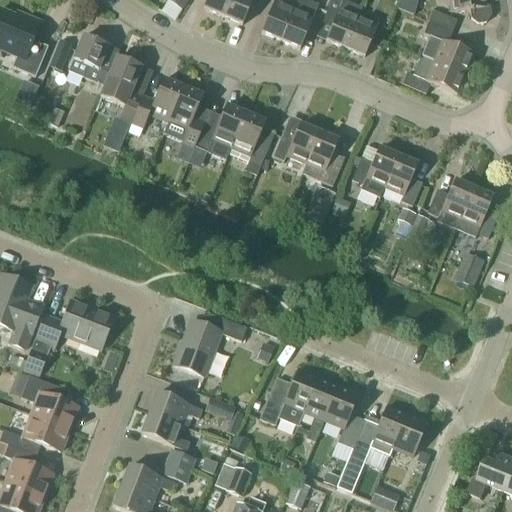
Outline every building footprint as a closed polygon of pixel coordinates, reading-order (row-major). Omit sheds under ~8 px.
[(165,0),(165,1),(181,11),(188,0),(165,0)] [(206,0),(203,10),(222,19),(229,0),(206,0)] [(252,0),(229,0),(222,19),(242,27),(252,0)] [(280,43),(299,51),(318,7),(301,0),(298,0),(293,11),(280,43)] [(325,43),(344,51),(358,19),(357,18),(361,8),(341,0),(332,0),(316,37),(326,41),(325,43)] [(404,0),(403,10),(420,12),(421,0),(404,0)] [(448,0),(451,15),(469,12),(471,20),(477,26),(486,24),(491,17),(489,8),(485,9),(483,0),(448,0)] [(260,35),(280,43),(293,11),(274,3),(260,35)] [(34,79),(47,49),(33,43),(40,24),(25,18),(23,22),(0,11),(0,51),(16,58),(11,69),(34,79)] [(423,36),(429,38),(420,58),(465,76),(473,56),(447,45),(457,22),(433,12),(423,36)] [(377,27),(358,19),(344,51),(364,59),(377,27)] [(72,62),(68,73),(83,79),(104,88),(106,83),(109,76),(98,71),(108,48),(83,38),(72,62)] [(60,73),(71,46),(59,41),(48,68),(60,73)] [(456,97),(465,76),(420,58),(412,77),(407,75),(402,86),(425,96),(430,85),(456,97)] [(109,76),(106,83),(116,87),(111,98),(116,101),(126,105),(120,120),(131,125),(137,109),(142,98),(131,94),(141,69),(116,59),(109,76)] [(137,109),(131,125),(143,130),(148,117),(167,125),(182,90),(163,81),(153,103),(142,98),(137,109)] [(167,125),(163,136),(182,144),(181,146),(193,151),(194,149),(204,125),(193,120),(202,98),(182,90),(167,125)] [(216,130),(206,154),(225,162),(230,151),(245,116),(225,108),(216,130)] [(52,109),(46,124),(57,129),(63,114),(52,109)] [(265,124),(245,116),(230,151),(231,152),(229,156),(248,164),(244,173),(256,178),(267,151),(255,146),(265,124)] [(204,125),(194,149),(206,154),(216,130),(204,125)] [(286,159),(304,167),(318,135),(299,126),(293,141),(282,136),(272,159),(283,164),(286,159)] [(337,143),(318,135),(304,167),(323,175),(321,180),(332,185),(342,162),(331,157),(337,143)] [(383,190),(384,190),(397,158),(378,150),(372,164),(361,160),(351,183),(362,188),(361,192),(379,200),(383,190)] [(417,166),(397,158),(384,190),(403,198),(400,204),(412,209),(421,185),(411,181),(417,166)] [(459,223),(473,191),(454,182),(447,197),(436,192),(426,215),(438,220),(436,224),(455,232),(459,223)] [(334,197),(316,189),(310,204),(328,211),(334,197)] [(492,199),(473,191),(459,223),(478,231),(476,236),(487,241),(497,218),(486,213),(492,199)] [(336,200),(331,210),(344,216),(349,206),(336,200)] [(402,210),(397,221),(409,227),(414,216),(402,210)] [(416,216),(406,239),(418,244),(428,221),(416,216)] [(464,256),(453,283),(471,290),(482,264),(464,256)] [(31,289),(0,277),(0,278),(0,327),(13,333),(8,346),(24,352),(33,329),(34,330),(43,307),(27,300),(31,289)] [(38,379),(49,351),(53,353),(59,336),(100,352),(112,320),(70,304),(62,326),(43,319),(27,362),(23,373),(38,379)] [(173,367),(203,379),(220,336),(240,344),(246,330),(217,319),(212,332),(190,323),(173,367)] [(255,360),(266,365),(273,350),(262,345),(255,360)] [(27,362),(11,356),(6,370),(21,376),(23,373),(27,362)] [(303,414),(317,381),(297,373),(284,402),(269,396),(259,422),(274,428),(277,420),(297,428),(303,414)] [(35,406),(30,418),(68,432),(77,409),(57,402),(61,391),(28,378),(20,400),(35,406)] [(337,389),(317,381),(303,414),(314,418),(305,441),(314,445),(323,422),(337,389)] [(349,450),(351,451),(352,451),(363,422),(350,417),(357,398),(337,389),(323,422),(343,430),(337,445),(338,446),(349,450)] [(156,395),(148,416),(183,429),(188,417),(198,421),(202,412),(156,395)] [(234,410),(209,400),(204,414),(229,424),(225,434),(234,437),(242,417),(233,413),(234,410)] [(389,458),(392,450),(406,417),(385,409),(377,428),(363,422),(352,451),(351,451),(348,460),(336,489),(351,496),(363,466),(369,450),(389,458)] [(179,441),(183,429),(148,416),(140,436),(186,454),(189,445),(179,441)] [(426,426),(406,417),(392,450),(413,459),(426,426)] [(60,455),(68,432),(30,418),(22,440),(3,432),(0,439),(0,444),(36,458),(40,447),(60,455)] [(241,456),(248,443),(236,437),(229,449),(241,456)] [(31,469),(36,458),(0,444),(0,457),(13,462),(5,485),(43,499),(51,477),(31,469)] [(169,452),(165,464),(190,474),(195,462),(169,452)] [(416,464),(426,467),(429,457),(420,453),(416,464)] [(486,487),(503,494),(511,472),(511,460),(499,455),(495,465),(485,461),(477,482),(473,480),(467,495),(480,501),(486,487)] [(294,466),(283,461),(279,473),(289,477),(294,466)] [(186,485),(190,474),(165,464),(160,475),(186,485)] [(223,466),(214,487),(241,498),(250,477),(223,466)] [(128,468),(120,489),(156,502),(160,490),(170,494),(174,485),(128,468)] [(511,472),(503,494),(511,497),(511,472)] [(327,475),(323,484),(334,489),(338,479),(327,475)] [(298,511),(299,511),(309,489),(293,483),(284,506),(298,511)] [(37,511),(43,499),(5,485),(0,497),(0,511),(37,511)] [(391,511),(398,497),(376,488),(370,504),(388,511),(391,511)] [(151,511),(156,502),(120,489),(112,509),(119,511),(151,511)] [(249,500),(245,510),(250,511),(261,511),(264,507),(249,500)]
